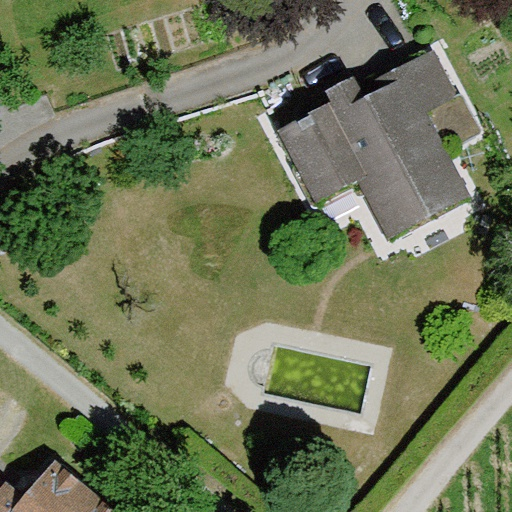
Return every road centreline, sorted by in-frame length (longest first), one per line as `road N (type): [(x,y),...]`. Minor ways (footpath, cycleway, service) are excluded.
road 1 (unclassified): [(217,511),(0,328)]
road 2 (residential): [(411,511),(511,392)]
